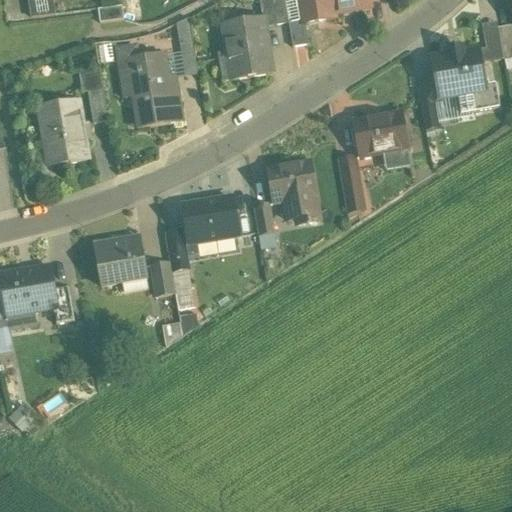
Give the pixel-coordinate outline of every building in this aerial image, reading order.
[(278,0),(264,3),(267,21),(227,28),(237,86),(283,77),(275,29),(291,26),(286,0),(278,0)] [(305,0),(309,25),(344,20),(343,17),(341,0),(305,0)] [(341,0),(343,17),(380,12),(378,0),(341,0)] [(202,79),(197,49),(193,23),(181,28),(183,52),(189,81),(202,79)] [(295,26),(298,49),(311,47),(309,25),(295,26)] [(176,55),(150,60),(148,46),(121,51),(130,101),(138,99),(143,132),(189,124),(176,55)] [(463,117),(480,115),(508,111),(505,87),(490,89),(486,50),(437,55),(437,61),(422,87),(430,132),(465,127),(463,117)] [(102,71),(81,76),(86,96),(106,92),(102,71)] [(86,102),(41,110),(51,170),(96,162),(86,102)] [(412,115),(358,126),(366,162),(419,151),(412,115)] [(363,161),(344,164),(353,218),(373,214),(363,161)] [(277,207),(291,205),(294,226),(328,221),(325,200),(327,200),(322,167),(272,175),(277,207)] [(240,202),(186,211),(193,248),(247,239),(240,202)] [(277,207),(259,210),(264,241),(282,238),(277,207)] [(189,235),(170,238),(177,277),(196,273),(189,235)] [(149,241),(96,250),(103,294),(156,285),(154,268),(149,241)] [(176,302),(171,266),(154,268),(156,285),(158,304),(176,302)] [(75,291),(60,293),(58,274),(2,281),(7,320),(61,314),(62,327),(79,325),(75,291)]
